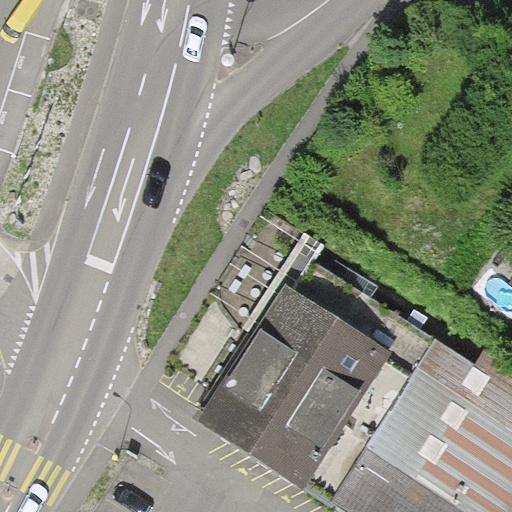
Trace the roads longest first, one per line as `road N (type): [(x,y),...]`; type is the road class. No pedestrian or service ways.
road 1 (primary): [(59,389),(165,60)]
road 2 (residential): [(324,0),(262,36),(165,60)]
road 3 (primary): [(2,511),(59,389)]
